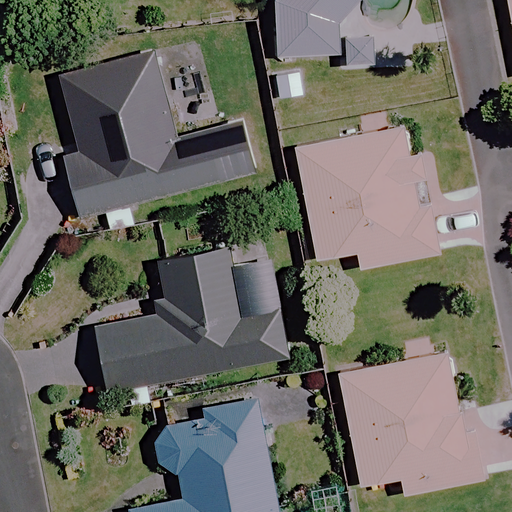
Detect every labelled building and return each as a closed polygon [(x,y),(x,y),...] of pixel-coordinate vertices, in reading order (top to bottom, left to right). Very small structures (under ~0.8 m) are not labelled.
[(173,24),(172,0),(128,0),(130,26),(173,24)] [(332,24),(358,0),(268,0),(270,60),(332,59),(332,24)] [(511,0),(501,0),(511,57),(511,0)] [(170,143),(145,58),(71,79),(90,144),(52,155),(71,224),(225,180),(211,131),(170,143)] [(405,157),(399,129),(289,150),(310,262),(355,253),(359,270),(437,255),(418,155),(405,157)] [(282,360),(261,243),(153,262),(161,304),(85,318),(98,393),(282,360)] [(459,428),(442,349),(332,373),(356,486),(395,477),(399,496),(479,479),(468,426),(459,428)] [(290,511),(266,386),(208,397),(211,408),(172,415),(161,432),(164,452),(181,463),(185,462),(191,488),(133,499),(135,511),(290,511)]
